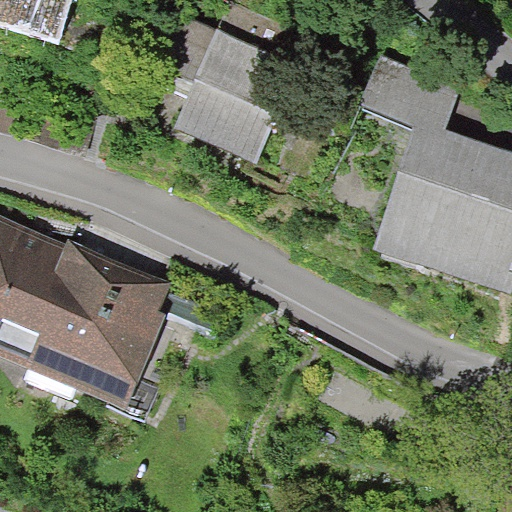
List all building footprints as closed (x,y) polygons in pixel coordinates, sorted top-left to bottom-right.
[(0,0),(0,36),(61,55),(77,0),(0,0)] [(179,133),(259,165),(299,65),(177,17),(155,72),(197,89),(179,133)] [(370,272),(502,314),(511,283),(511,166),(444,145),(459,96),(382,72),(364,128),(411,143),(370,272)] [(0,354),(124,405),(172,289),(0,217),(0,354)] [(511,511),(511,486),(506,486),(502,511),(511,511)]
